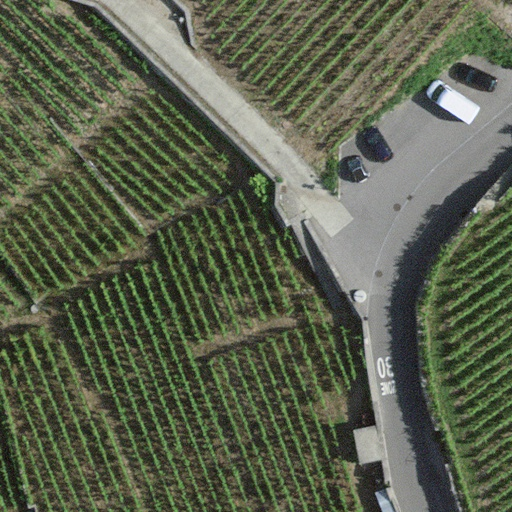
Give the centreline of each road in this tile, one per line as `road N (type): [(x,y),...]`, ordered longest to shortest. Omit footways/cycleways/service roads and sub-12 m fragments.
road 1 (residential): [(511,131),(426,221),(396,282),(395,354),(426,511)]
road 2 (track): [(120,0),(396,282)]
